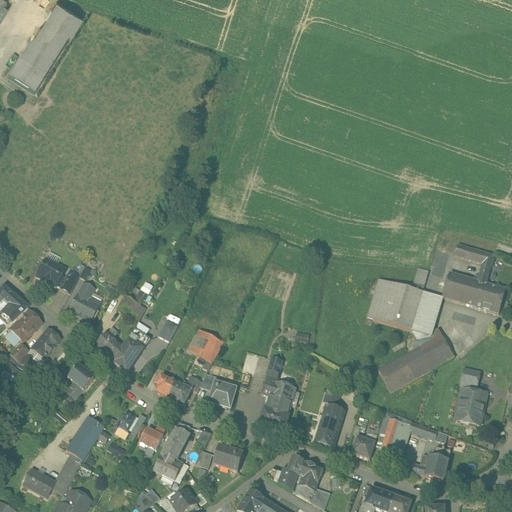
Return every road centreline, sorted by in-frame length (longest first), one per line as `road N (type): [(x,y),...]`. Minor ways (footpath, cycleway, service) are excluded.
road 1 (residential): [(290,448),(182,416),(131,391),(0,276)]
road 2 (residential): [(456,496),(383,484),(290,448)]
